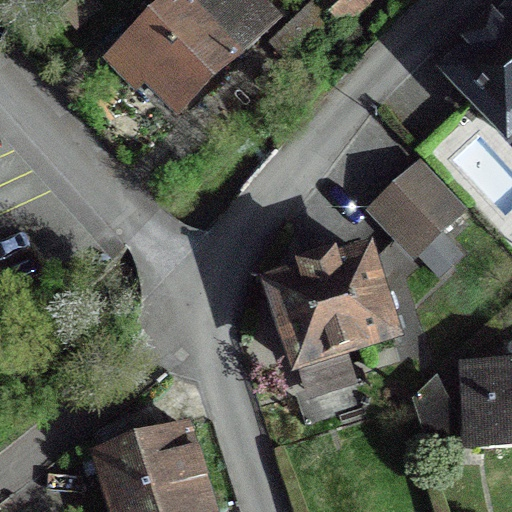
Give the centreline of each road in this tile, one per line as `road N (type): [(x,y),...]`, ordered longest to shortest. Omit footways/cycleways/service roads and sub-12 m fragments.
road 1 (residential): [(454,0),(326,132),(198,309)]
road 2 (residential): [(0,77),(198,309)]
road 3 (residential): [(0,488),(198,309)]
road 4 (residential): [(198,309),(261,511)]
